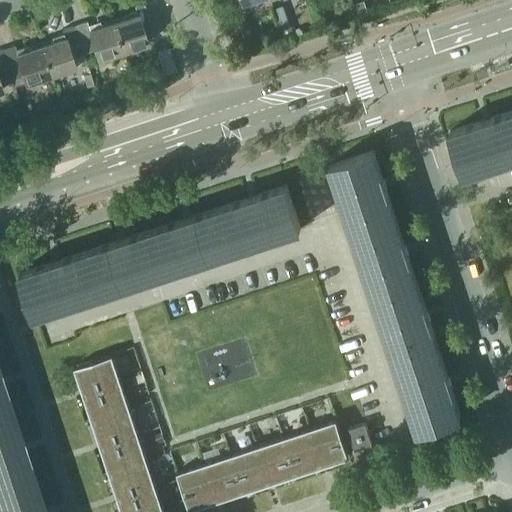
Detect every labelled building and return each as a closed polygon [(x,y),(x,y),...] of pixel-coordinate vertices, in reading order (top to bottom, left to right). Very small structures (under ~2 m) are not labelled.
[(271,1),(270,0),(231,0),(236,12),(260,5),(258,0),(269,0),(270,1),(271,1)] [(149,18),(143,2),(134,5),(137,12),(109,21),(119,51),(148,42),(140,21),(149,18)] [(286,35),(294,32),(289,18),(280,21),(286,35)] [(71,26),(80,53),(95,48),(98,58),(119,51),(109,21),(90,28),(87,21),(71,26)] [(227,23),(231,38),(240,36),(236,21),(227,23)] [(38,45),(48,75),(75,66),(71,56),(80,53),(71,26),(61,29),(64,36),(38,45)] [(14,45),(0,49),(0,51),(9,77),(12,76),(19,95),(30,91),(26,82),(48,75),(38,45),(17,52),(14,45)] [(0,80),(9,77),(0,51),(0,90),(2,90),(0,83),(0,80)] [(94,84),(90,72),(83,75),(87,87),(94,84)] [(465,173),(511,157),(511,111),(451,131),(465,173)] [(395,216),(374,150),(331,164),(353,230),(395,216)] [(300,228),(286,185),(220,207),(234,250),(300,228)] [(234,250),(220,207),(154,229),(168,271),(234,250)] [(375,296),(417,283),(395,216),(353,230),(375,296)] [(102,293),(168,271),(154,229),(88,250),(102,293)] [(88,250),(22,272),(35,314),(102,293),(88,250)] [(397,363),(439,349),(417,283),(375,296),(397,363)] [(461,415),(439,349),(397,363),(419,429),(461,415)] [(121,380),(112,353),(79,364),(88,391),(121,380)] [(0,418),(14,414),(0,371),(0,418)] [(130,406),(121,380),(88,391),(97,417),(130,406)] [(138,432),(130,406),(97,417),(105,443),(138,432)] [(0,491),(35,480),(14,414),(0,418),(0,491)] [(336,418),(309,426),(320,459),(347,450),(336,418)] [(349,429),(356,450),(373,444),(366,423),(349,429)] [(309,426),(283,435),(294,468),(320,459),(309,426)] [(147,458),(138,432),(105,443),(114,469),(147,458)] [(161,432),(153,435),(155,443),(164,440),(161,432)] [(283,435),(257,444),(268,477),(294,468),(283,435)] [(257,444),(231,452),(242,485),(268,477),(257,444)] [(231,452),(204,461),(215,494),(242,485),(231,452)] [(156,484),(147,458),(114,469),(122,495),(156,484)] [(204,461),(178,470),(188,503),(215,494),(204,461)] [(46,511),(35,480),(0,491),(0,511),(46,511)] [(160,511),(164,511),(156,484),(122,495),(127,511),(160,511)]
